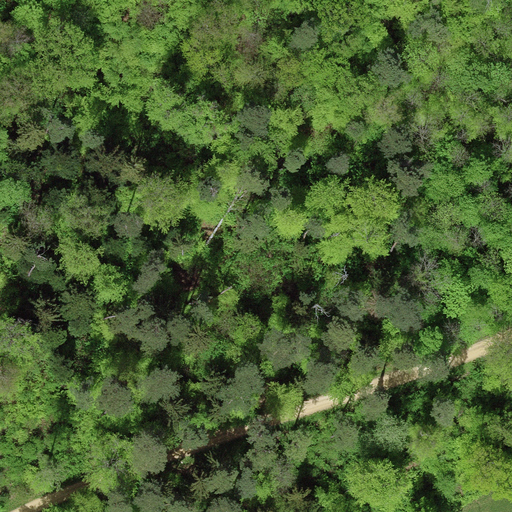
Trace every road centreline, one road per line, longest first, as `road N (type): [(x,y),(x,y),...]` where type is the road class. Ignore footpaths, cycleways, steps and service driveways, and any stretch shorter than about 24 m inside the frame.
road 1 (track): [(0,186),(173,184),(245,165),(511,182)]
road 2 (track): [(511,346),(188,445),(33,511)]
